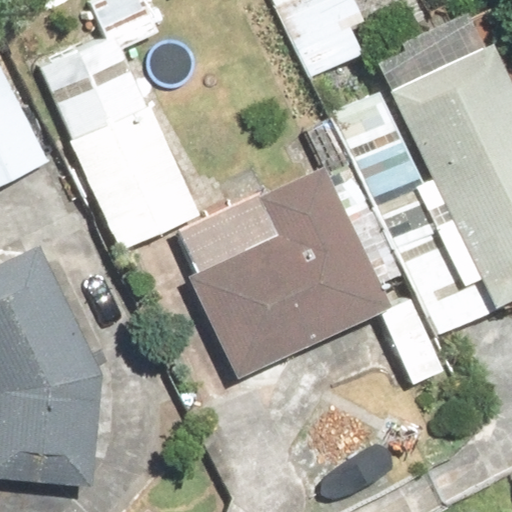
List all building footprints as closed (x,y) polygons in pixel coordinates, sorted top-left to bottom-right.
[(191,216),(177,183),(209,169),(136,0),(97,0),(87,5),(104,44),(37,73),(114,249),(163,228),(191,216)] [(277,0),(268,6),(308,78),(354,53),(337,23),(363,9),(357,0),(277,0)] [(511,103),(474,31),(373,84),(488,302),(511,289),(511,103)] [(0,180),(59,151),(2,39),(0,40),(0,180)] [(239,376),(392,301),(321,157),(259,188),(279,229),(188,274),(239,376)] [(43,242),(0,258),(0,459),(71,467),(85,340),(80,340),(43,242)]
